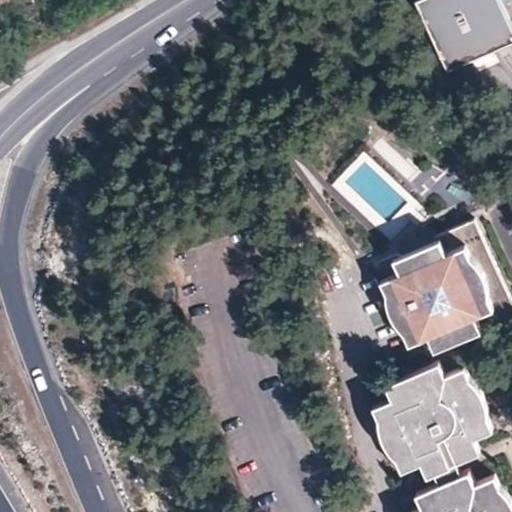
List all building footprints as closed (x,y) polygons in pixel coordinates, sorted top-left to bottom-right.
[(511,42),(511,27),(502,5),(499,0),(422,0),(418,2),(449,71),(511,42)] [(438,239),(395,258),(401,271),(383,279),(387,288),(387,292),(388,299),(389,303),(390,307),(391,312),(393,316),(396,320),(400,325),(407,332),(408,336),(411,342),(430,334),(436,348),(479,329),(481,332),(511,317),(511,298),(475,217),(435,234),(438,239)] [(427,474),(435,471),(458,460),(481,450),(474,436),(494,427),(488,417),(489,415),(488,410),(486,402),(485,397),(482,391),(480,387),(476,380),(473,376),(469,373),(466,364),(445,373),(440,359),(387,383),(394,397),(374,406),(378,415),(378,418),(378,422),(379,427),(380,431),(382,437),(384,442),(387,447),(393,454),(397,458),(402,469),(421,461),(427,474)] [(458,460),(435,471),(440,481),(463,470),(458,460)] [(468,468),(463,470),(440,481),(416,492),(422,506),(408,511),(511,511),(511,499),(511,500),(507,490),(499,482),(496,473),(475,482),(468,468)]
